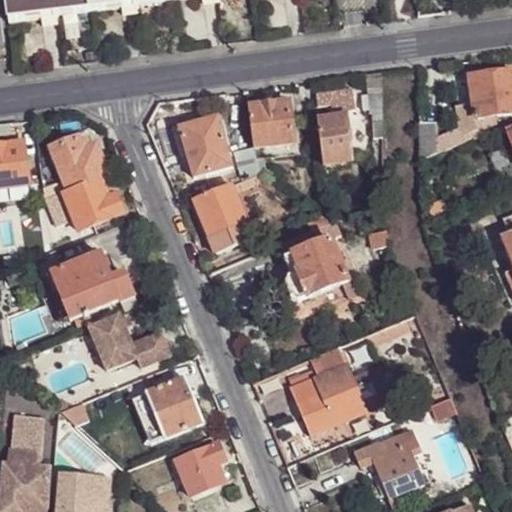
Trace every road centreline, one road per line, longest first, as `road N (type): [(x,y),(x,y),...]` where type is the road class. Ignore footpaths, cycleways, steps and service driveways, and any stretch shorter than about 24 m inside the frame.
road 1 (residential): [(107,85),(278,511)]
road 2 (residential): [(511,29),(107,85)]
